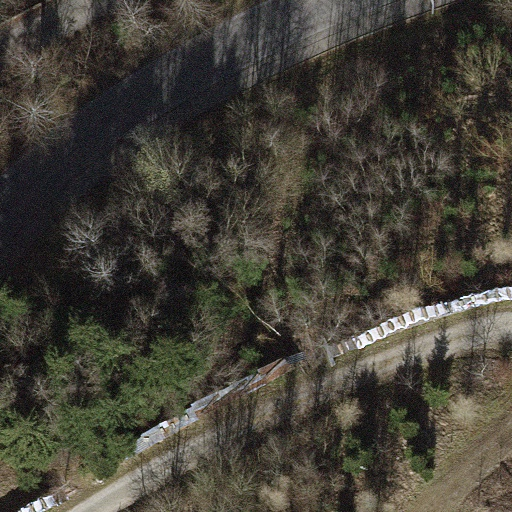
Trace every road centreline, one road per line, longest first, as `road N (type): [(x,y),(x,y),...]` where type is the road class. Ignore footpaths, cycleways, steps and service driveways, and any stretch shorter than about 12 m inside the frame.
road 1 (track): [(93,511),(231,434),(345,383),(511,327)]
road 2 (residential): [(0,220),(29,185),(145,96),(332,0)]
